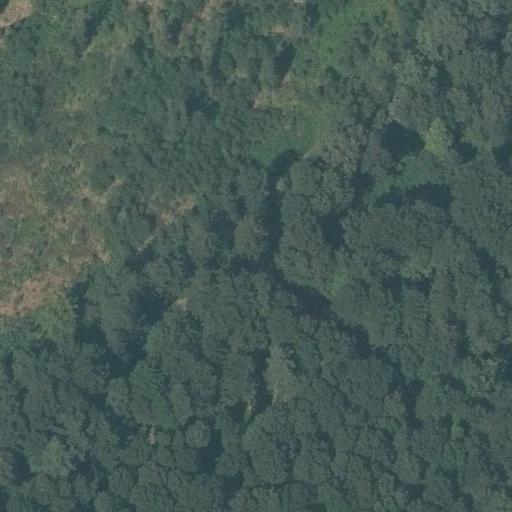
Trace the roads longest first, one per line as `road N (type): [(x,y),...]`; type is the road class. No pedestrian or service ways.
road 1 (unknown): [(0,356),(120,304),(210,245),(419,52),(510,0)]
road 2 (tertiary): [(0,384),(511,166)]
